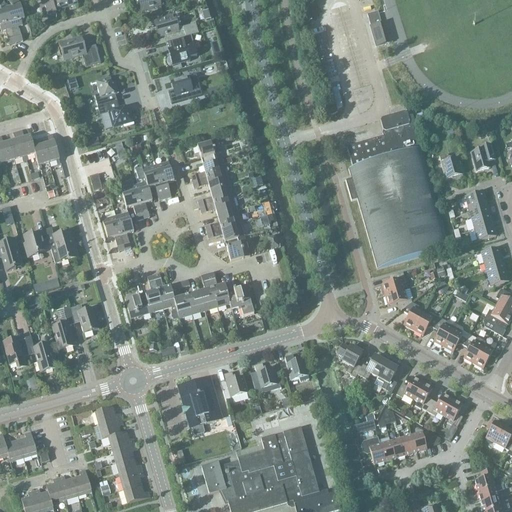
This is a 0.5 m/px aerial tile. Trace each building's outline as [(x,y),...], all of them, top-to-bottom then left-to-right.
[(11,8),(6,10),(16,44),(23,42),(19,27),(22,26),(21,21),(24,20),(18,0),(17,0),(10,2),(11,8)] [(49,0),(50,4),(45,6),(48,16),(56,14),(56,12),(78,5),(76,0),(49,0)] [(161,7),(159,0),(137,0),(141,13),(161,7)] [(0,28),(1,32),(5,31),(9,46),(16,44),(6,10),(4,4),(0,5),(0,28)] [(203,19),(209,16),(206,10),(200,13),(203,19)] [(367,15),(370,27),(376,48),(390,44),(384,23),(381,24),(378,12),(367,15)] [(175,16),(154,22),(159,39),(164,37),(166,44),(185,38),(191,36),(198,34),(195,23),(191,24),(190,25),(190,26),(178,29),(175,16)] [(185,38),(166,44),(170,58),(168,58),(167,60),(167,61),(167,63),(168,64),(169,65),(171,66),(172,66),(173,67),(190,62),(189,59),(197,57),(193,43),(191,36),(185,38)] [(73,42),(59,46),(64,62),(82,57),(86,68),(101,64),(96,46),(85,50),(81,38),(73,40),(73,42)] [(190,74),(189,70),(189,68),(177,71),(178,73),(179,77),(190,74)] [(174,91),(169,93),(172,104),(194,98),(201,96),(196,76),(188,78),(172,83),(174,91)] [(94,96),(98,108),(117,102),(115,95),(119,94),(116,83),(112,84),(110,78),(96,82),(99,95),(94,96)] [(233,85),(207,92),(209,98),(208,98),(209,99),(222,96),(221,94),(228,93),(228,94),(235,92),(233,85)] [(119,110),(117,102),(98,108),(100,116),(109,114),(113,129),(123,127),(124,128),(134,126),(130,111),(127,112),(126,108),(119,110)] [(351,180),(345,181),(351,202),(357,200),(377,270),(444,251),(451,249),(436,199),(422,149),(419,150),(413,128),(416,127),(413,116),(408,118),(408,115),(404,113),(382,120),(380,122),(383,131),(386,133),(387,136),(369,141),(347,148),(350,157),(350,160),(353,169),(348,170),(350,176),(351,180)] [(35,156),(31,141),(30,137),(24,139),(22,132),(17,133),(25,158),(35,156)] [(15,142),(9,144),(14,161),(25,158),(17,133),(13,134),(15,142)] [(59,161),(52,136),(52,135),(47,137),(50,144),(44,146),(49,164),(59,161)] [(1,138),(0,137),(0,150),(4,164),(14,161),(9,144),(3,145),(1,138)] [(49,164),(44,146),(38,148),(36,140),(31,141),(35,156),(38,167),(49,164)] [(202,160),(203,166),(204,167),(220,162),(218,155),(221,154),(217,141),(197,147),(201,160),(202,160)] [(482,148),(483,150),(471,154),(477,173),(489,170),(487,163),(495,161),(491,146),(482,148)] [(462,177),(462,176),(457,159),(449,161),(448,156),(439,158),(441,164),(445,181),(452,179),(453,180),(462,177)] [(190,177),(192,184),(226,174),(222,161),(220,162),(204,167),(203,166),(205,173),(190,177)] [(168,163),(155,166),(165,200),(171,199),(167,184),(174,182),(168,163)] [(146,164),(141,166),(142,169),(142,170),(146,183),(147,183),(149,190),(155,188),(159,202),(165,200),(155,166),(148,169),(146,164)] [(142,184),(134,186),(144,220),(150,219),(145,204),(152,202),(149,190),(147,183),(146,183),(142,170),(142,169),(136,171),(139,182),(142,181),(142,184)] [(38,173),(30,176),(32,182),(40,179),(38,173)] [(210,192),(230,187),(226,174),(192,184),(194,190),(208,186),(210,192)] [(98,175),(89,178),(93,192),(102,190),(98,175)] [(134,186),(121,190),(126,210),(127,210),(133,208),(137,222),(144,220),(134,186)] [(199,209),(233,199),(230,187),(210,192),(212,199),(198,203),(199,209)] [(465,198),(468,209),(486,204),(483,193),(465,198)] [(217,217),(237,212),(233,199),(199,209),(201,215),(216,211),(217,217)] [(468,209),(471,220),(490,215),(486,204),(468,209)] [(207,234),(241,225),(237,212),(217,217),(219,224),(205,228),(207,234)] [(115,217),(125,251),(131,250),(127,235),(134,233),(128,214),(115,217)] [(471,220),(474,231),(493,226),(490,215),(471,220)] [(102,221),(108,241),(114,239),(119,253),(125,251),(115,217),(102,221)] [(225,243),(245,238),(241,225),(207,234),(208,240),(223,236),(225,243)] [(493,226),(474,231),(477,242),(496,237),(493,226)] [(52,229),(45,231),(55,265),(61,263),(60,262),(67,259),(68,261),(78,259),(74,246),(73,246),(69,234),(62,237),(61,235),(54,237),(52,229)] [(40,235),(33,237),(32,235),(24,237),(27,249),(26,249),(28,259),(38,256),(38,254),(45,252),(40,235)] [(245,238),(225,243),(227,249),(227,250),(231,263),(250,257),(245,238)] [(0,258),(1,259),(6,273),(15,270),(16,273),(24,271),(15,240),(0,244),(0,258)] [(481,254),(484,266),(502,260),(499,249),(481,254)] [(484,266),(487,276),(506,271),(502,260),(484,266)] [(436,271),(439,278),(445,277),(443,269),(436,271)] [(506,271),(487,276),(490,288),(509,283),(506,271)] [(402,273),(389,278),(390,283),(381,286),(385,297),(404,291),(402,284),(405,283),(402,273)] [(160,275),(153,277),(163,311),(176,307),(174,300),(171,288),(164,290),(160,275)] [(151,293),(145,295),(145,296),(150,315),(163,311),(153,277),(147,279),(151,293)] [(215,280),(210,281),(212,289),(218,309),(230,305),(231,305),(225,286),(217,288),(215,280)] [(207,291),(199,293),(205,313),(218,309),(212,289),(210,281),(204,283),(207,291)] [(232,284),(225,286),(231,305),(230,305),(231,310),(232,310),(238,308),(239,310),(241,310),(243,317),(254,313),(252,307),(247,287),(234,291),(232,284)] [(511,296),(501,290),(496,300),(499,301),(496,307),(511,316),(511,303),(508,301),(511,296)] [(404,291),(385,297),(388,307),(399,304),(401,313),(412,304),(411,300),(407,301),(404,291)] [(199,293),(187,297),(192,316),(205,313),(199,293)] [(131,299),(125,301),(131,320),(144,316),(150,315),(145,296),(138,297),(137,297),(136,295),(134,295),(135,298),(133,298),(132,296),(130,296),(131,299)] [(187,297),(174,300),(176,307),(179,320),(192,316),(187,297)] [(408,317),(403,326),(413,332),(423,314),(416,311),(418,307),(412,304),(401,313),(408,317)] [(70,310),(74,322),(79,321),(83,335),(99,330),(93,309),(82,312),(81,307),(70,310)] [(511,316),(496,307),(493,313),(489,311),(484,320),(495,326),(498,321),(508,327),(511,319),(511,316)] [(52,328),(59,351),(74,347),(69,327),(74,325),(74,322),(70,310),(64,312),(64,310),(57,312),(60,326),(52,328)] [(437,324),(439,319),(430,314),(428,317),(423,314),(413,332),(423,337),(428,328),(433,331),(437,324)] [(456,325),(449,321),(447,322),(446,323),(439,319),(437,324),(433,331),(439,334),(433,343),(443,348),(453,331),(456,325)] [(467,340),(470,336),(464,333),(463,332),(463,331),(463,329),(456,325),(453,331),(443,348),(453,354),(458,344),(463,347),(467,340)] [(492,333),(502,338),(505,332),(495,327),(492,333)] [(467,340),(463,347),(469,350),(463,360),(473,365),(483,348),(485,343),(478,339),(475,339),(470,336),(467,340)] [(25,339),(25,340),(30,356),(36,355),(41,374),(56,370),(52,353),(50,354),(48,345),(34,349),(31,337),(25,339)] [(24,358),(30,356),(25,340),(19,342),(18,339),(3,343),(10,367),(15,365),(17,371),(27,368),(24,358)] [(483,348),(473,365),(483,371),(496,346),(492,344),(489,351),(483,348)] [(350,376),(355,380),(357,376),(361,369),(361,368),(356,366),(362,354),(351,348),(350,350),(343,345),(337,355),(344,359),(342,363),(349,367),(346,373),(350,376)] [(285,359),(291,382),(299,380),(300,383),(309,381),(303,359),(294,361),(293,356),(285,359)] [(368,369),(363,366),(361,368),(361,369),(357,376),(367,382),(371,375),(378,379),(386,364),(375,357),(368,369)] [(374,385),(391,395),(397,385),(391,381),(397,370),(386,364),(378,379),(374,385)] [(259,382),(253,383),(257,395),(262,394),(262,390),(270,388),(271,392),(281,389),(278,377),(275,378),(273,368),(264,370),(262,365),(254,367),(259,382)] [(228,390),(223,392),(226,403),(232,402),(231,399),(247,394),(242,376),(233,379),(232,374),(224,376),(226,383),(228,390)] [(210,378),(177,387),(190,430),(192,429),(194,436),(196,436),(203,434),(204,433),(203,426),(222,421),(210,378)] [(402,385),(396,396),(402,399),(404,396),(413,401),(423,384),(413,379),(408,388),(402,385)] [(414,407),(420,411),(421,410),(426,413),(432,402),(427,399),(433,389),(423,384),(413,401),(417,403),(414,407)] [(443,418),(453,401),(443,395),(438,405),(432,402),(426,413),(434,417),(436,417),(437,415),(443,418)] [(453,401),(443,418),(449,421),(447,424),(456,430),(463,419),(457,416),(463,406),(453,401)] [(112,410),(95,415),(99,428),(121,422),(119,416),(114,418),(112,410)] [(383,417),(385,425),(395,423),(393,414),(386,410),(383,417)] [(121,422),(99,428),(103,442),(108,440),(120,437),(118,429),(122,428),(121,422)] [(490,432),(485,440),(495,445),(502,432),(499,431),(501,427),(494,424),(490,422),(486,430),(490,432)] [(219,464),(201,469),(209,497),(222,493),(227,504),(228,504),(230,511),(263,511),(288,505),(289,504),(290,508),(295,507),(296,511),(340,511),(336,495),(329,497),(328,492),(319,494),(301,430),(283,435),(284,436),(275,438),(261,442),(264,453),(238,460),(239,463),(224,468),(225,470),(221,471),(219,464)] [(502,432),(495,445),(505,450),(509,452),(511,446),(511,443),(509,442),(511,437),(511,433),(507,431),(505,434),(502,432)] [(427,452),(422,434),(411,437),(416,455),(427,452)] [(24,461),(37,457),(31,435),(25,437),(26,441),(19,444),(24,461)] [(108,440),(112,453),(134,447),(132,441),(128,442),(126,435),(120,437),(108,440)] [(0,461),(8,459),(9,459),(4,443),(3,437),(0,437),(0,461)] [(411,437),(401,440),(406,458),(416,455),(411,437)] [(378,439),(364,443),(362,447),(363,454),(367,456),(370,455),(374,467),(385,464),(380,446),(378,439)] [(401,440),(390,443),(395,461),(406,458),(401,440)] [(10,465),(24,461),(19,444),(11,446),(10,441),(4,443),(9,459),(8,459),(10,465)] [(390,443),(380,446),(385,464),(395,461),(390,443)] [(134,447),(112,453),(116,466),(134,461),(132,453),(136,452),(134,447)] [(47,456),(40,458),(42,466),(50,464),(47,456)] [(120,480),(142,473),(140,467),(136,469),(134,461),(116,466),(120,480)] [(474,482),(477,493),(495,488),(492,477),(494,477),(492,471),(480,474),(482,480),(474,482)] [(92,495),(85,473),(79,474),(81,479),(73,481),(78,499),(92,495)] [(123,493),(142,488),(139,480),(144,479),(142,473),(120,480),(123,493)] [(65,503),(78,499),(73,481),(65,483),(64,479),(58,481),(65,503)] [(51,507),(52,507),(65,503),(58,481),(53,482),(54,487),(46,489),(48,494),(51,507)] [(495,488),(477,493),(480,504),(498,499),(496,493),(504,491),(502,485),(495,488)] [(127,506),(150,500),(148,494),(144,495),(142,488),(123,493),(127,506)] [(34,494),(38,511),(53,511),(52,507),(51,507),(48,494),(41,497),(39,492),(34,494)] [(22,502),(24,511),(38,511),(34,494),(28,496),(29,500),(22,502)] [(498,499),(480,504),(482,511),(490,511),(508,507),(507,502),(499,504),(498,499)]
